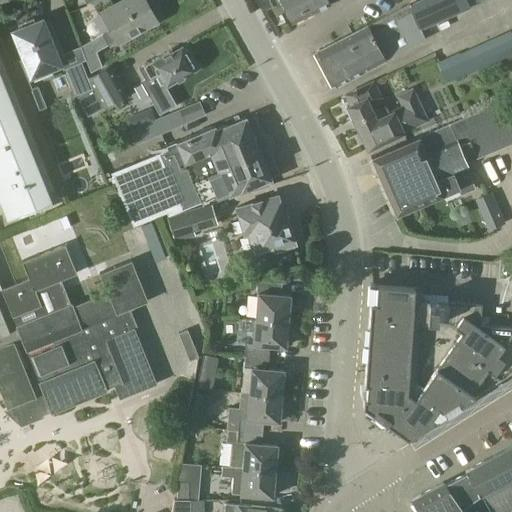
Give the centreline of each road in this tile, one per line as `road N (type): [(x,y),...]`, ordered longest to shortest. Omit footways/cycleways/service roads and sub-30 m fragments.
road 1 (residential): [(364,487),(338,444),(343,228),(307,124),(235,0)]
road 2 (residential): [(364,487),(511,396)]
